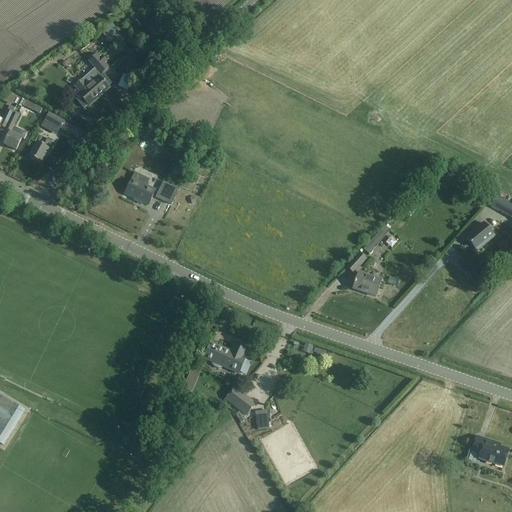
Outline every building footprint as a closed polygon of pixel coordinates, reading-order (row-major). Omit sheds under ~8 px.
[(117,31),(125,25),(120,19),(112,24),(117,31)] [(124,39),(130,36),(124,27),(119,30),(124,39)] [(89,62),(96,71),(103,75),(108,71),(108,69),(104,64),(106,63),(99,54),(97,56),(96,56),(89,62)] [(82,81),(75,87),(80,93),(78,95),(82,99),(80,102),(79,104),(84,109),(88,106),(89,107),(109,89),(104,84),(105,84),(105,83),(107,80),(104,76),(103,75),(96,71),(96,75),(98,78),(88,87),(82,81)] [(42,109),(26,101),(23,106),(40,114),(42,109)] [(0,121),(0,126),(5,129),(12,114),(15,108),(10,106),(7,112),(7,111),(2,122),(0,121)] [(17,116),(12,114),(5,129),(11,132),(19,115),(18,114),(17,116)] [(45,122),(51,125),(60,130),(64,122),(49,114),(45,122)] [(145,129),(139,137),(143,140),(149,132),(145,129)] [(15,151),(16,152),(22,139),(24,140),(27,134),(19,131),(16,137),(10,134),(4,146),(5,146),(15,151)] [(36,143),(33,149),(29,158),(41,164),(53,142),(48,139),(43,147),(36,143)] [(155,191),(146,187),(149,181),(135,174),(125,195),(135,199),(134,201),(142,205),(143,203),(148,206),(155,191)] [(161,189),(156,198),(164,202),(171,205),(178,190),(171,187),(163,183),(161,189)] [(495,198),(490,207),(491,207),(499,212),(511,219),(511,206),(503,201),(502,202),(495,198)] [(476,250),(477,252),(494,237),(484,224),(466,239),(475,250),(476,250)] [(360,255),(354,261),(347,268),(353,274),(366,260),(360,255)] [(436,263),(440,269),(452,262),(448,256),(436,263)] [(358,274),(356,280),(353,290),(376,298),(381,282),(358,274)] [(210,344),(204,359),(211,363),(212,364),(213,365),(214,367),(216,368),(217,368),(219,369),(220,369),(222,368),(223,368),(239,374),(245,359),(244,359),(248,351),(233,345),(230,352),(210,344)] [(247,416),(254,407),(249,404),(251,402),(234,389),(226,400),(247,416)] [(0,444),(3,446),(25,411),(13,404),(13,405),(1,397),(0,396),(0,444)] [(263,409),(264,420),(276,419),(276,408),(263,409)] [(476,438),(473,447),(472,452),(479,455),(478,461),(503,468),(508,451),(493,446),(494,443),(476,438)]
